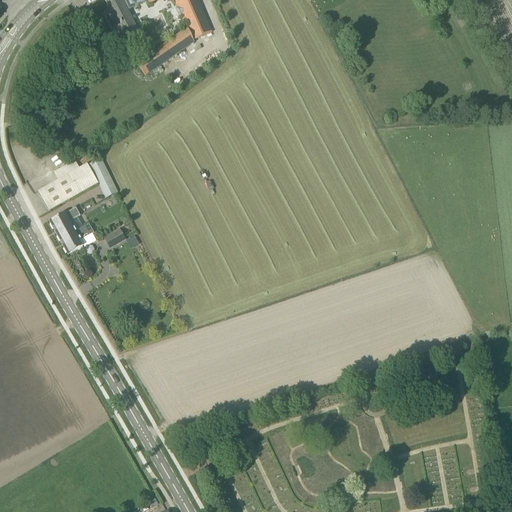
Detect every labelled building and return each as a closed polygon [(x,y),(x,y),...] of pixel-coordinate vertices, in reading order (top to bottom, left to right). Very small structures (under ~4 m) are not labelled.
[(103,0),(117,27),(113,30),(122,48),(141,38),(122,0),(103,0)] [(146,0),(148,3),(155,0),(174,0),(187,30),(136,64),(145,76),(194,43),(193,41),(211,32),(197,0),(146,0)] [(448,8),(461,30),(470,25),(457,3),(448,8)] [(39,192),(50,211),(97,185),(106,199),(119,192),(100,159),(88,166),(87,164),(79,168),(75,161),(57,171),(62,179),(39,192)] [(50,222),(61,243),(78,234),(77,233),(72,224),(71,222),(80,216),(75,209),(66,214),(66,213),(50,222)] [(83,229),(77,233),(78,234),(61,243),(68,255),(84,246),(85,248),(97,241),(93,234),(94,234),(90,226),(83,229)] [(125,239),(120,230),(104,239),(109,248),(125,239)] [(54,485),(12,505),(15,511),(29,511),(32,511),(30,508),(58,494),(54,485)]
